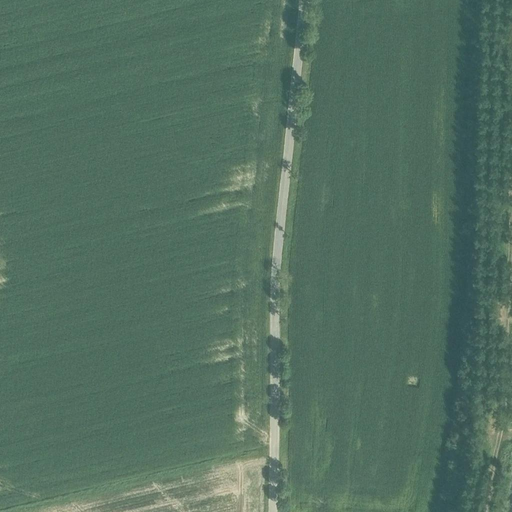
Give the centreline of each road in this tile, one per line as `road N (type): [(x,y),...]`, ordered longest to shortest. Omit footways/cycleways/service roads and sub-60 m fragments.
road 1 (unclassified): [(303,0),(278,256),(271,511)]
road 2 (track): [(511,272),(495,511)]
